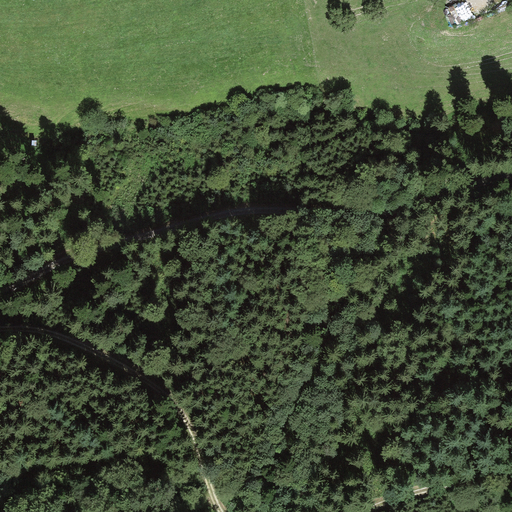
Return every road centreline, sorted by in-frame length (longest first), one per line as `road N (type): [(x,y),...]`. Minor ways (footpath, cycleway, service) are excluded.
road 1 (unclassified): [(0,286),(100,231),(259,208),(389,211),(511,175)]
road 2 (track): [(0,328),(88,350),(146,381),(178,411),(220,511)]
road 3 (track): [(369,511),(435,488),(511,474)]
